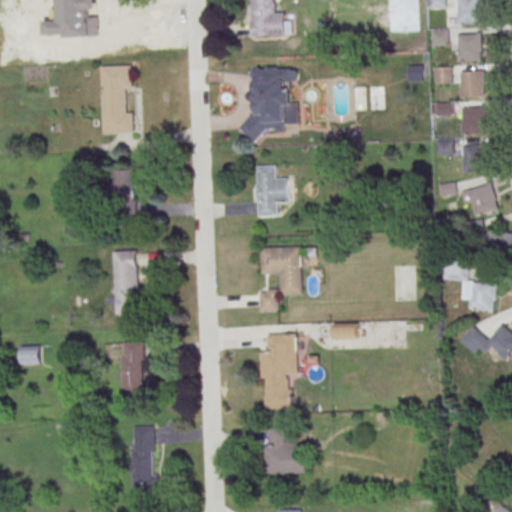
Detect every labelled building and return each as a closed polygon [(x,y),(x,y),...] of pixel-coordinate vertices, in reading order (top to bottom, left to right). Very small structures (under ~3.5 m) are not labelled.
[(116,0),(99,0),(100,41),(129,40),(129,12),(117,12),(116,0)] [(286,12),(275,12),(274,0),(251,0),(252,36),(286,36),(286,12)] [(460,0),(483,0),(484,13),(483,14),(484,23),(460,24),(459,12),(461,12),(460,0)] [(450,45),(450,30),(433,30),(433,45),(450,45)] [(460,34),(483,33),(484,50),(483,50),(484,59),(460,60),(459,49),(461,49),(460,34)] [(104,65),(134,65),(134,88),(128,88),(129,112),(135,112),(136,132),(106,133),(104,65)] [(435,83),(453,83),(453,66),(435,66),(435,83)] [(256,117),(243,117),(243,137),(265,137),(265,126),(286,126),(286,105),(296,105),(296,68),(256,68),(256,117)] [(463,71),(486,70),(487,87),(486,87),(486,96),(462,97),(462,85),(463,85),(463,71)] [(455,114),(455,102),(436,102),(437,114),(455,114)] [(464,107),(487,106),(488,123),(487,123),(487,132),(464,133),(463,122),(465,122),(464,107)] [(455,139),(436,139),(436,154),(455,154),(455,139)] [(464,172),(488,171),(487,144),(463,145),(464,172)] [(256,166),(258,216),(279,215),(279,203),(290,203),(289,176),(278,176),(277,165),(256,166)] [(134,169),(114,170),(115,200),(135,200),(134,169)] [(472,217),(501,208),(493,183),(464,191),(472,217)] [(488,250),(511,256),(511,249),(511,233),(492,229),(488,250)] [(261,247),(301,246),(303,294),(282,295),(280,295),(280,310),(261,311),(261,292),(268,291),(268,289),(281,288),(281,273),(262,273),(261,247)] [(116,251),(138,250),(141,313),(118,313),(116,251)] [(446,270),(446,278),(459,278),(459,270),(446,270)] [(464,299),(472,299),(472,310),(497,311),(497,282),(464,281),(464,299)] [(461,341),(476,354),(482,348),(489,354),(493,348),(508,361),(511,355),(511,331),(503,324),(490,339),(474,325),(461,341)] [(333,339),(359,339),(359,326),(333,326),(333,339)] [(268,334),(297,333),(298,373),(289,374),(290,407),(266,408),(266,396),(267,395),(266,377),(262,377),(261,351),(268,351),(268,334)] [(123,341),(123,394),(145,394),(145,341),(123,341)] [(42,363),(41,345),(21,345),(21,364),(42,363)] [(135,426),(155,426),(155,453),(154,453),(154,474),(159,474),(160,493),(145,493),(145,491),(134,491),(133,451),(135,451),(135,426)] [(290,427),(265,427),(266,474),(307,474),(306,444),(290,444),(290,427)]
